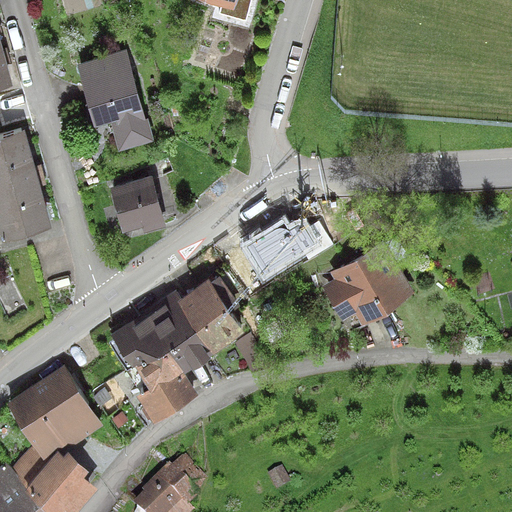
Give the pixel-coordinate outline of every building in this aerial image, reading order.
[(200,0),(222,8),(220,13),(244,22),(251,0),(200,0)] [(7,48),(3,49),(8,64),(12,63),(7,48)] [(8,64),(3,49),(0,49),(0,90),(14,86),(8,64)] [(146,119),(127,50),(76,64),(94,127),(111,122),(119,152),(155,141),(148,118),(146,119)] [(25,131),(0,138),(0,228),(2,235),(4,243),(53,229),(25,131)] [(152,176),(110,187),(123,233),(143,228),(144,233),(166,227),(152,176)] [(286,215),(239,245),(264,283),(323,245),(304,215),(291,224),(286,215)] [(415,295),(384,241),(330,272),(334,279),(323,285),(343,320),(356,313),(363,325),(415,295)] [(182,298),(177,300),(198,333),(214,357),(244,335),(230,314),(241,307),(221,277),(212,283),(210,279),(182,298)] [(177,291),(109,333),(131,368),(134,367),(137,372),(169,352),(198,333),(177,300),(182,298),(177,291)] [(169,352),(185,375),(214,357),(198,333),(169,352)] [(185,375),(169,352),(137,372),(150,391),(139,398),(155,423),(198,394),(185,375)] [(65,364),(7,402),(32,445),(47,463),(58,451),(64,457),(68,453),(104,424),(65,364)] [(129,420),(123,412),(112,419),(118,427),(129,420)] [(41,511),(78,511),(97,488),(85,478),(90,471),(68,453),(64,457),(58,451),(47,463),(32,445),(10,467),(39,510),(41,511)] [(144,490),(133,500),(144,511),(190,511),(195,508),(190,502),(202,491),(199,487),(209,477),(185,452),(173,463),(144,490)] [(144,490),(173,463),(170,461),(142,487),(144,490)] [(10,467),(6,462),(0,467),(0,511),(35,511),(39,510),(10,467)] [(283,464),(269,472),(277,487),(291,480),(283,464)]
